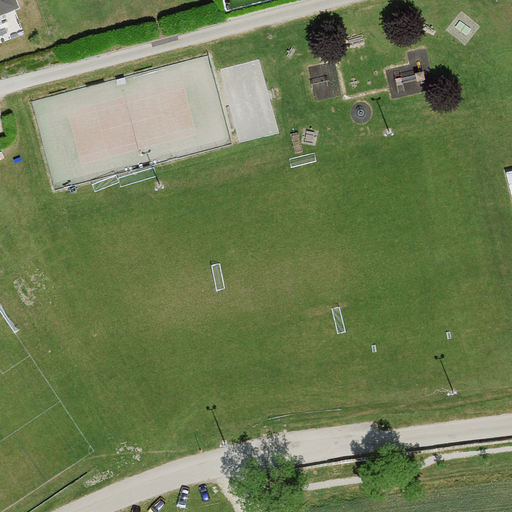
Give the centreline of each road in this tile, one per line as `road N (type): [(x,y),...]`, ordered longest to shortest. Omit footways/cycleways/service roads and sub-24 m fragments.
road 1 (track): [(511,424),(226,464),(90,511)]
road 2 (residential): [(330,0),(0,86)]
